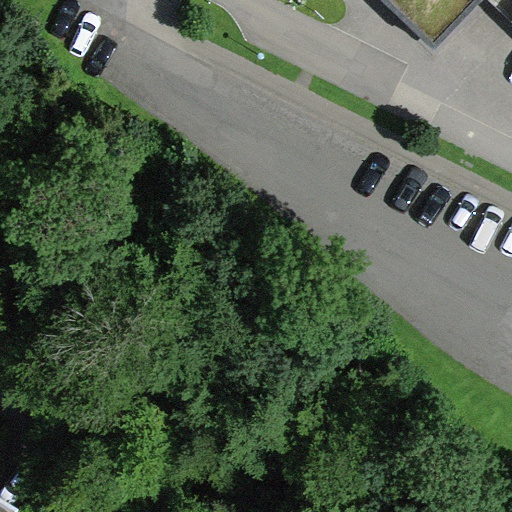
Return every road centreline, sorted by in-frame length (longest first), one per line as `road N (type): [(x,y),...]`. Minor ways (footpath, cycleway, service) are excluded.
road 1 (unclassified): [(297,511),(278,481),(0,214)]
road 2 (residential): [(221,0),(329,64),(511,154)]
road 3 (residential): [(103,511),(0,401)]
